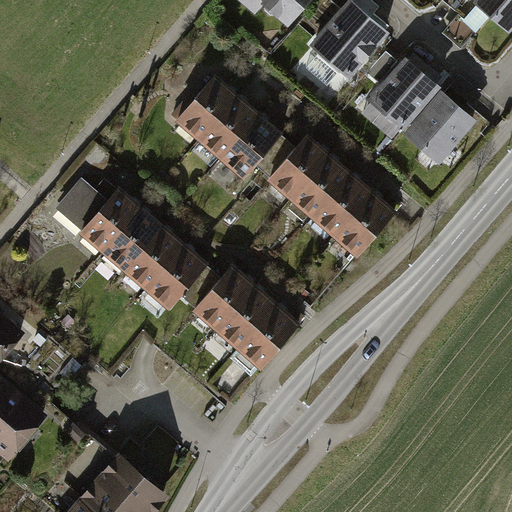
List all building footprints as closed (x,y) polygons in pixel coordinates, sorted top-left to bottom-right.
[(310,0),(239,0),(255,14),(263,4),(288,26),(310,0)] [(391,31),(355,0),(347,0),(311,43),(351,78),(391,31)] [(511,30),(511,0),(475,0),(474,1),(511,32),(511,30)] [(443,85),(407,54),(369,98),(405,129),(443,85)] [(238,92),(215,72),(175,120),(198,139),(238,92)] [(479,119),(442,88),(404,133),(441,164),(479,119)] [(261,111),(238,92),(198,139),(221,158),(261,111)] [(284,130),(261,111),(221,158),(244,178),(284,130)] [(331,151),(308,132),(268,179),(290,198),(331,151)] [(353,170),(331,151),(290,198),(313,217),(353,170)] [(376,189),(353,170),(313,217),(336,236),(376,189)] [(56,207),(82,229),(117,187),(105,177),(96,188),(82,176),(56,207)] [(142,204),(119,185),(117,187),(82,229),(79,232),(102,251),(142,204)] [(398,208),(376,189),(336,236),(358,255),(398,208)] [(165,223),(142,204),(102,251),(125,270),(165,223)] [(187,242),(165,223),(125,270),(147,289),(187,242)] [(210,262),(187,242),(147,289),(170,309),(210,262)] [(256,282),(233,262),(193,310),(216,329),(256,282)] [(279,301),(256,282),(216,329),(239,349),(279,301)] [(302,321),(279,301),(239,349),(262,368),(302,321)] [(0,361),(26,332),(0,309),(0,361)] [(0,394),(10,382),(0,373),(0,394)] [(48,415),(10,382),(0,394),(0,453),(8,461),(48,415)] [(120,450),(79,497),(95,511),(154,511),(171,494),(120,450)] [(95,511),(79,497),(66,511),(95,511)]
